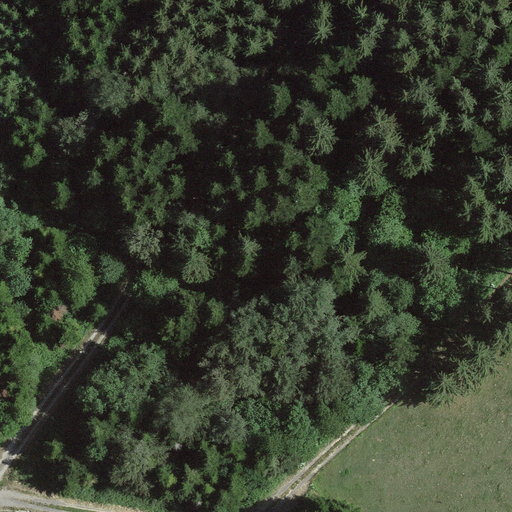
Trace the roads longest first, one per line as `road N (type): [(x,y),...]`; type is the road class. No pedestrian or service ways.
road 1 (track): [(511,254),(255,511),(82,511),(0,497)]
road 2 (track): [(0,463),(322,0)]
